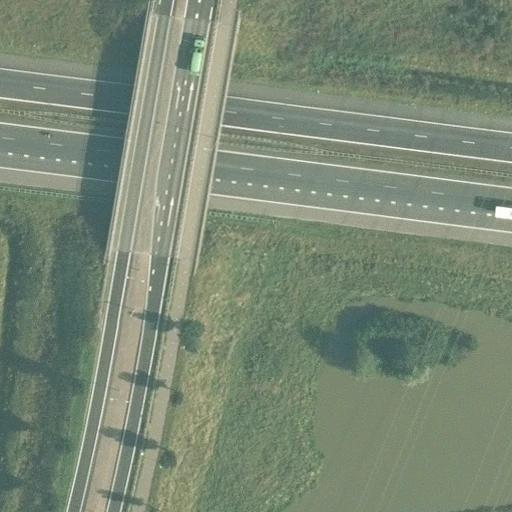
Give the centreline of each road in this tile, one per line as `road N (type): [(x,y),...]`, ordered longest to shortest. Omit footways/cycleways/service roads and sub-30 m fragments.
road 1 (tertiary): [(168,0),(72,511)]
road 2 (tertiary): [(112,511),(205,0)]
road 3 (motorway): [(511,148),(0,83)]
road 4 (motorway): [(0,138),(511,203)]
